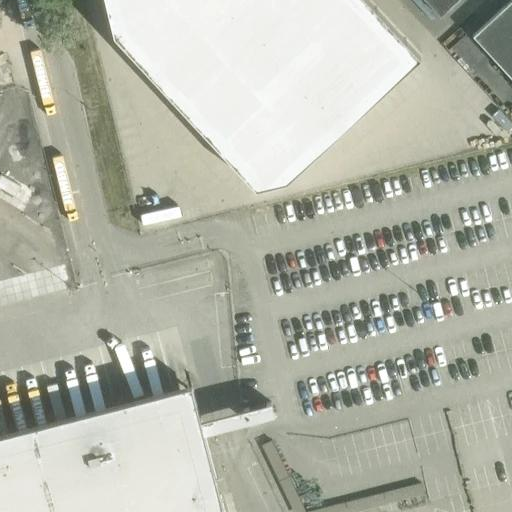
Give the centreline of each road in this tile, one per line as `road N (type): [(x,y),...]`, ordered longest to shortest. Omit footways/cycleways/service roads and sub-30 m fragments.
road 1 (unknown): [(250,239),(472,194),(511,200)]
road 2 (unknown): [(511,381),(329,423),(302,413),(279,375)]
road 3 (unknown): [(266,312),(511,260)]
road 4 (unknown): [(279,375),(511,314)]
road 5 (unknown): [(93,271),(250,239)]
